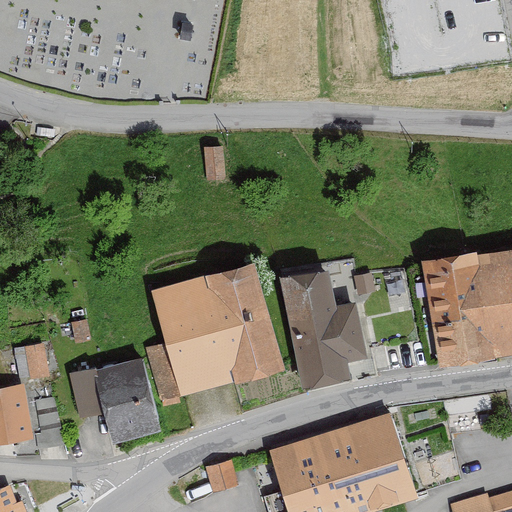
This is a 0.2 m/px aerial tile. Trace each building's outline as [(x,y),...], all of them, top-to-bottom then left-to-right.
[(219,180),(217,149),(203,149),(204,180),(219,180)] [(511,356),(511,250),(427,263),(442,367),(511,356)] [(286,371),(258,266),(153,294),(182,399),(286,371)] [(371,360),(361,306),(342,309),(335,274),(287,283),(307,389),(354,380),(351,364),(371,360)] [(369,276),(354,280),(358,298),(373,294),(369,276)] [(85,322),(69,325),(73,345),(88,342),(85,322)] [(48,379),(44,346),(23,349),(27,382),(48,379)] [(162,433),(147,361),(70,377),(80,422),(108,416),(114,443),(162,433)] [(0,446),(33,440),(23,386),(0,390),(0,446)] [(272,458),(238,468),(246,496),(243,497),(247,511),(377,511),(420,499),(394,414),(270,452),(272,458)] [(235,487),(229,462),(205,469),(211,493),(235,487)] [(17,508),(10,488),(0,491),(0,511),(23,511),(21,506),(17,508)] [(486,496),(454,506),(456,511),(511,511),(511,493),(488,501),(486,496)]
